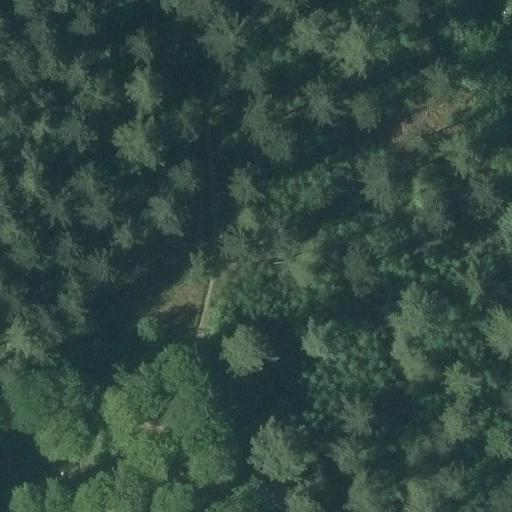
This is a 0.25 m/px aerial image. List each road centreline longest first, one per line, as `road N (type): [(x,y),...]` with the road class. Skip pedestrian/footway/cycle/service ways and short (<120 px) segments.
road 1 (unknown): [(247,0),(209,111),(200,321),(213,419)]
road 2 (track): [(129,0),(161,327)]
